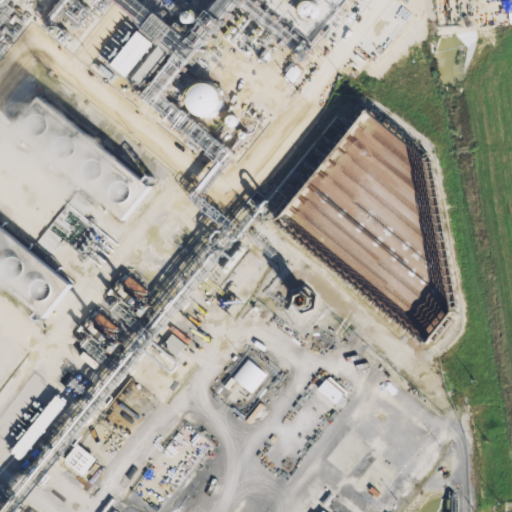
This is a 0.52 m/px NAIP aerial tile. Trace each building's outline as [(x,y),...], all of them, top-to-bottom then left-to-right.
[(31,0),(43,9),(34,22),(9,3),(11,0),(31,0)] [(111,64),(126,77),(154,42),(138,30),(111,64)] [(132,76),(134,77),(131,81),(137,86),(169,51),(161,44),(132,76)] [(190,84),(191,115),(221,114),(220,84),(190,84)] [(239,125),(236,114),(224,117),(227,128),(239,125)] [(88,172),(106,173),(107,160),(89,159),(88,172)] [(292,298),(300,311),(315,302),(308,289),(292,298)] [(161,347),(176,357),(186,343),(171,333),(161,347)] [(246,389),(230,375),(245,356),(262,370),(246,389)] [(313,387),(319,380),(340,396),(334,404),(313,387)] [(18,455),(7,447),(51,394),(61,402),(18,455)] [(378,438),(406,460),(419,444),(392,422),(378,438)] [(80,470),(63,456),(75,441),(92,455),(80,470)]
